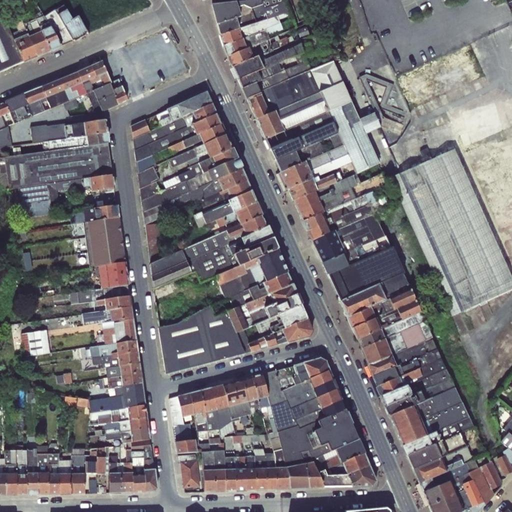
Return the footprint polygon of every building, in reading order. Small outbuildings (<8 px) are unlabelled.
[(219,35),(289,12),(284,0),(257,0),(211,5),(219,35)] [(63,5),(54,10),(73,41),(80,38),(70,21),(72,20),(63,5)] [(54,10),(43,17),(61,46),(73,41),(54,10)] [(0,11),(0,72),(23,63),(23,62),(10,34),(0,11)] [(61,46),(43,17),(40,11),(34,15),(35,19),(49,51),(61,46)] [(289,12),(219,35),(223,46),(280,24),(279,20),(291,15),(289,12)] [(77,17),(72,20),(70,21),(80,38),(87,34),(77,17)] [(26,18),(21,20),(37,56),(49,51),(35,19),(28,22),(26,18)] [(18,31),(10,34),(23,62),(37,56),(21,20),(15,24),(18,31)] [(280,24),(223,46),(227,57),(269,39),(268,37),(283,30),(280,24)] [(306,28),(297,31),(299,38),(308,35),(306,28)] [(269,39),(227,57),(227,58),(228,58),(232,67),(231,67),(232,68),(294,41),(291,36),(287,39),(286,37),(279,40),(277,36),(269,39)] [(294,41),(232,68),(237,80),(301,53),(300,45),(299,39),(294,41)] [(309,43),(300,45),(301,53),(303,56),(311,54),(312,54),(309,43)] [(301,53),(237,80),(241,89),(305,61),(303,56),(301,53)] [(305,61),(241,89),(246,99),(309,71),(305,61)] [(101,62),(90,67),(99,88),(110,84),(101,62)] [(319,93),(255,120),(264,139),(327,111),(351,103),(332,62),(309,71),(319,93)] [(90,67),(77,72),(86,94),(99,88),(90,67)] [(309,71),(246,99),(247,100),(256,119),(255,119),(255,120),(319,93),(309,71)] [(77,72),(59,80),(68,101),(74,99),(86,94),(77,72)] [(59,80),(41,87),(47,101),(50,109),(63,103),(68,101),(59,80)] [(99,88),(86,94),(94,110),(94,113),(103,111),(126,101),(118,80),(110,84),(99,88)] [(41,87),(34,90),(40,104),(41,103),(44,102),(47,101),(41,87)] [(34,90),(23,95),(32,116),(44,111),(41,103),(40,104),(34,90)] [(180,104),(166,110),(171,122),(211,104),(208,96),(202,94),(180,104)] [(23,95),(5,102),(9,113),(12,120),(23,116),(24,120),(32,116),(23,95)] [(68,101),(63,103),(66,111),(77,106),(74,99),(68,101)] [(511,120),(511,100),(473,111),(478,130),(511,120)] [(5,102),(0,104),(0,129),(4,128),(0,118),(0,117),(9,113),(5,102)] [(323,154),(280,172),(288,190),(312,179),(350,163),(355,174),(378,163),(365,134),(359,120),(351,103),(327,111),(329,116),(333,123),(338,134),(343,145),(334,149),(323,154)] [(149,131),(132,139),(134,151),(151,143),(216,115),(211,104),(171,122),(161,126),(149,131)] [(171,122),(166,110),(156,115),(161,126),(171,122)] [(70,125),(64,126),(66,139),(106,134),(103,112),(103,111),(94,113),(84,115),(69,117),(70,125)] [(327,111),(264,139),(265,140),(268,139),(272,148),(269,149),(269,150),(306,134),(324,126),(326,126),(333,123),(329,116),(327,111)] [(373,113),(359,120),(365,134),(380,128),(373,113)] [(216,115),(151,143),(156,153),(167,148),(220,125),(216,115)] [(132,139),(149,131),(144,120),(130,126),(132,139)] [(66,139),(64,126),(64,124),(46,126),(30,127),(32,143),(42,142),(66,139)] [(220,125),(167,148),(170,154),(192,147),(193,149),(225,135),(220,125)] [(4,128),(0,129),(0,147),(2,148),(11,146),(8,126),(4,128)] [(66,139),(42,142),(43,152),(107,143),(106,134),(66,139)] [(306,134),(269,150),(275,161),(311,146),(306,134)] [(343,145),(338,134),(331,137),(329,138),(334,149),(343,145)] [(225,135),(193,149),(168,160),(171,168),(187,161),(196,157),(199,163),(231,149),(225,135)] [(311,146),(275,161),(280,172),(323,154),(318,142),(311,146)] [(43,152),(4,158),(6,173),(8,189),(47,184),(112,175),(107,143),(43,152)] [(151,143),(134,151),(134,152),(136,152),(138,161),(135,161),(135,162),(151,155),(156,153),(151,143)] [(199,163),(189,167),(187,168),(189,171),(162,183),(165,190),(177,185),(185,181),(236,159),(231,149),(199,163)] [(511,279),(453,149),(398,174),(460,312),(462,311),(511,288),(511,279)] [(151,155),(135,162),(137,174),(153,167),(156,165),(151,155)] [(196,157),(187,161),(189,167),(199,163),(196,157)] [(236,159),(185,181),(190,192),(241,169),(236,159)] [(153,167),(137,174),(139,189),(155,182),(158,180),(153,167)] [(190,192),(142,212),(144,225),(170,213),(168,208),(190,198),(192,203),(195,203),(246,181),(241,169),(190,192)] [(6,173),(0,174),(0,190),(2,190),(7,189),(8,189),(6,173)] [(312,179),(288,190),(293,201),(341,180),(338,173),(314,184),(312,179)] [(341,180),(293,201),(294,204),(302,222),(371,191),(387,184),(383,173),(382,173),(360,184),(355,174),(341,180)] [(460,312),(398,174),(388,178),(451,316),(460,312)] [(8,189),(7,189),(10,206),(19,204),(22,219),(52,214),(50,202),(58,200),(57,191),(78,188),(79,189),(90,188),(91,194),(114,192),(112,175),(47,184),(8,189)] [(159,193),(140,201),(142,212),(190,192),(185,181),(177,185),(165,190),(159,193)] [(198,211),(191,213),(193,218),(251,191),(246,181),(195,203),(198,211)] [(155,182),(139,189),(140,201),(159,193),(155,182)] [(251,191),(193,218),(198,228),(203,225),(256,203),(251,191)] [(371,191),(302,222),(307,231),(369,205),(373,215),(389,208),(384,196),(375,199),(371,191)] [(188,206),(192,203),(190,198),(168,208),(170,213),(188,206)] [(192,203),(188,206),(191,213),(198,211),(195,203),(192,203)] [(256,203),(203,225),(206,231),(214,228),(213,225),(217,224),(218,228),(237,219),(239,225),(261,216),(256,203)] [(83,223),(117,218),(118,218),(116,205),(102,207),(69,212),(71,224),(83,223)] [(369,205),(307,231),(311,241),(373,215),(369,205)] [(373,215),(311,241),(322,263),(374,238),(382,234),(373,215)] [(239,225),(182,250),(186,261),(188,261),(205,254),(266,227),(261,216),(239,225)] [(117,218),(83,223),(85,238),(119,233),(119,232),(118,227),(119,227),(117,218)] [(148,251),(161,250),(158,224),(145,225),(148,251)] [(186,261),(151,277),(152,290),(191,273),(196,271),(271,238),(266,227),(205,254),(188,261),(186,261)] [(119,233),(85,238),(87,253),(91,252),(121,248),(122,248),(121,247),(120,242),(121,242),(119,233)] [(271,238),(196,271),(200,282),(216,276),(276,250),(271,238)] [(374,238),(322,263),(327,275),(390,248),(387,243),(378,247),(375,240),(374,238)] [(390,248),(327,275),(332,286),(339,302),(403,274),(404,273),(397,258),(392,247),(390,248)] [(91,252),(87,253),(89,268),(92,268),(124,263),(123,261),(123,262),(122,257),(123,257),(122,248),(121,248),(91,252)] [(161,250),(148,251),(150,264),(162,259),(161,250)] [(162,259),(150,264),(149,264),(149,265),(151,277),(186,261),(182,250),(162,259)] [(276,250),(216,276),(219,286),(225,300),(228,298),(286,273),(276,250)] [(11,253),(0,254),(0,264),(12,263),(11,253)] [(124,263),(92,268),(93,275),(98,274),(99,278),(100,278),(126,274),(124,263)] [(286,273),(228,298),(233,309),(291,284),(286,273)] [(100,278),(99,278),(100,289),(127,285),(126,274),(100,278)] [(403,274),(339,302),(347,318),(409,289),(403,274)] [(233,309),(226,312),(235,333),(243,330),(248,328),(243,317),(296,295),(291,284),(233,309)] [(100,289),(78,292),(79,303),(89,302),(129,296),(127,285),(100,289)] [(32,287),(17,288),(19,300),(33,298),(32,287)] [(409,289),(347,318),(346,318),(351,329),(414,300),(409,289)] [(79,303),(78,292),(68,294),(70,304),(79,303)] [(300,305),(296,295),(243,317),(248,328),(256,324),(300,305)] [(129,296),(89,302),(90,308),(93,307),(94,313),(130,308),(129,296)] [(414,300),(351,329),(357,340),(419,312),(414,300)] [(477,332),(498,323),(489,302),(468,311),(477,332)] [(235,333),(226,312),(215,317),(214,315),(210,305),(177,324),(158,328),(165,374),(165,375),(244,354),(235,333)] [(300,305),(256,324),(262,338),(282,329),(306,319),(300,305)] [(130,308),(94,313),(81,315),(83,325),(95,324),(101,323),(132,319),(130,308)] [(419,312),(357,340),(360,349),(424,321),(419,312)] [(132,319),(101,323),(104,346),(135,341),(132,319)] [(306,319),(282,329),(286,342),(298,339),(298,340),(309,337),(312,331),(307,321),(306,319)] [(424,321),(360,349),(367,365),(431,338),(424,321)] [(262,338),(248,343),(247,344),(251,352),(286,342),(282,329),(262,338)] [(46,330),(20,334),(24,358),(50,354),(46,330)] [(243,330),(235,333),(244,354),(251,352),(247,344),(248,343),(243,330)] [(431,338),(367,365),(372,377),(436,350),(431,338)] [(135,341),(104,346),(90,348),(91,359),(92,359),(137,352),(135,341)] [(436,350),(372,377),(376,387),(441,359),(436,350)] [(137,352),(92,359),(93,366),(102,364),(103,368),(105,368),(138,363),(137,352)] [(319,359),(273,372),(282,392),(329,371),(324,362),(319,359)] [(441,359),(376,387),(380,396),(445,369),(441,359)] [(138,363),(105,368),(107,378),(140,373),(138,363)] [(445,369),(380,396),(385,406),(450,379),(445,369)] [(329,371),(282,392),(284,397),(286,400),(332,380),(329,371)] [(273,372),(262,375),(269,407),(286,401),(286,400),(284,397),(282,392),(273,372)] [(71,373),(63,374),(63,375),(64,383),(72,382),(71,373)] [(140,373),(107,378),(108,388),(121,386),(141,383),(140,373)] [(64,383),(63,375),(56,376),(57,384),(64,383)] [(262,375),(251,378),(261,412),(261,414),(267,412),(273,433),(276,432),(269,407),(262,375)] [(108,388),(107,378),(98,379),(99,389),(103,388),(108,388)] [(251,378),(241,380),(251,414),(261,412),(251,378)] [(27,379),(17,380),(18,386),(28,388),(27,379)] [(450,379),(385,406),(389,415),(395,430),(402,446),(468,417),(450,379)] [(241,380),(232,383),(241,417),(251,414),(241,380)] [(332,380),(286,400),(286,401),(290,410),(336,389),(332,380)] [(141,383),(121,386),(122,396),(89,401),(91,413),(110,410),(110,411),(144,405),(141,383)] [(232,383),(222,385),(232,421),(238,420),(238,418),(241,417),(232,383)] [(222,385),(211,388),(216,410),(218,429),(220,429),(222,437),(233,430),(232,421),(222,385)] [(211,388),(200,391),(205,412),(207,431),(218,429),(216,410),(211,388)] [(336,389),(290,410),(294,420),(341,400),(336,389)] [(46,391),(37,390),(37,402),(46,402),(46,391)] [(200,391),(189,394),(194,415),(196,432),(207,431),(205,412),(200,391)] [(189,394),(177,397),(182,418),(194,415),(189,394)] [(76,406),(77,398),(64,397),(64,406),(76,406)] [(182,418),(177,397),(168,399),(170,414),(172,427),(183,425),(182,418)] [(77,398),(76,406),(86,407),(87,400),(77,398)] [(341,400),(294,420),(297,426),(298,430),(345,410),(341,400)] [(286,401),(269,407),(276,432),(297,426),(294,420),(290,410),(286,401)] [(144,405),(110,411),(111,418),(98,420),(98,424),(104,423),(146,418),(144,405)] [(345,410),(298,430),(307,451),(311,459),(357,439),(345,410)] [(511,411),(509,416),(511,418),(503,429),(507,433),(511,437),(511,411)] [(468,417),(402,446),(406,456),(412,453),(459,433),(460,432),(473,427),(468,417)] [(146,418),(104,423),(105,434),(147,428),(146,418)] [(183,425),(172,427),(174,442),(191,440),(189,424),(183,425)] [(297,426),(276,432),(290,490),(309,489),(304,463),(300,452),(307,451),(298,430),(297,426)] [(147,428),(105,434),(106,440),(121,438),(122,443),(130,443),(140,441),(149,440),(147,428)] [(273,433),(267,434),(269,441),(272,450),(273,454),(275,490),(290,490),(276,432),(273,433)] [(412,453),(406,456),(412,469),(466,446),(459,433),(412,453)] [(511,449),(511,437),(507,433),(500,442),(508,448),(511,451),(511,449)] [(249,435),(241,436),(242,443),(251,442),(249,435)] [(242,443),(241,436),(234,436),(232,436),(232,444),(242,443)] [(191,440),(174,442),(176,454),(194,453),(201,452),(210,452),(209,444),(207,444),(198,444),(197,439),(191,440)] [(357,439),(311,459),(317,473),(324,470),(330,467),(364,455),(357,439)] [(149,440),(140,441),(141,452),(144,493),(153,493),(154,493),(156,489),(149,440)] [(140,441),(130,443),(130,451),(130,452),(141,452),(140,441)] [(218,443),(209,444),(210,452),(213,451),(218,451),(218,443)] [(27,495),(26,451),(23,451),(23,446),(15,446),(15,451),(16,495),(27,495)] [(37,446),(37,449),(37,456),(37,495),(48,495),(48,448),(47,446),(37,446)] [(466,446),(412,469),(418,483),(473,459),(472,456),(470,455),(466,446)] [(108,447),(95,448),(95,450),(95,474),(108,475),(108,457),(108,447)] [(58,448),(48,448),(48,495),(58,495),(57,461),(58,448)] [(72,448),(71,456),(83,457),(84,449),(72,448)] [(511,452),(511,451),(508,448),(502,452),(504,455),(496,459),(504,475),(511,471),(509,465),(511,463),(511,452)] [(32,450),(26,451),(27,495),(37,495),(37,456),(37,449),(32,449),(32,450)] [(83,457),(83,473),(95,474),(95,450),(90,450),(90,457),(83,457)] [(126,463),(119,463),(120,493),(132,493),(130,452),(130,451),(126,450),(126,463)] [(264,456),(262,450),(253,450),(254,456),(255,491),(265,490),(264,456)] [(272,450),(262,450),(264,456),(265,490),(275,490),(273,454),(272,450)] [(16,495),(15,451),(4,451),(5,459),(5,496),(16,495)] [(210,452),(201,452),(204,492),(214,492),(213,451),(210,452)] [(218,451),(213,451),(214,492),(225,492),(223,458),(223,451),(218,451)] [(311,459),(307,451),(300,452),(304,463),(309,489),(324,488),(317,473),(311,459)] [(141,452),(130,452),(132,493),(144,493),(141,452)] [(194,453),(176,454),(177,464),(180,463),(183,488),(198,486),(194,453)] [(330,467),(324,470),(326,475),(333,474),(345,474),(348,474),(369,466),(364,455),(330,467)] [(83,457),(71,456),(70,461),(71,494),(84,494),(83,473),(83,457)] [(254,456),(244,457),(245,491),(255,491),(254,456)] [(117,457),(108,457),(108,475),(109,494),(120,493),(119,463),(117,463),(117,457)] [(234,457),(223,458),(225,492),(235,491),(234,457)] [(238,457),(234,457),(235,491),(245,491),(244,457),(238,457)] [(473,459),(418,483),(428,506),(464,489),(462,485),(471,480),(473,479),(469,472),(477,468),(473,459)] [(69,461),(57,461),(58,495),(70,494),(69,461)] [(489,462),(477,468),(469,472),(473,479),(482,502),(484,506),(493,495),(491,490),(502,484),(491,461),(489,462)] [(324,470),(317,473),(324,488),(372,487),(375,482),(369,466),(348,474),(345,474),(333,474),(326,475),(324,470)] [(464,489),(428,506),(430,511),(459,511),(482,502),(473,479),(471,480),(462,485),(464,489)] [(482,502),(459,511),(477,511),(479,511),(484,506),(482,502)]
